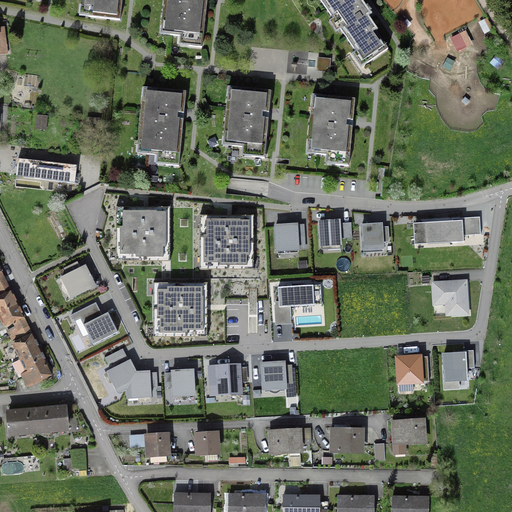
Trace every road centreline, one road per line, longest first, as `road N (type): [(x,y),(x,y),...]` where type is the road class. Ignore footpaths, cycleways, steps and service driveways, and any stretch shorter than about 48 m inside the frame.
road 1 (residential): [(501,191),(477,334),(146,355),(61,208),(99,191)]
road 2 (residential): [(278,195),(422,208),(501,191)]
road 3 (residential): [(75,389),(0,233)]
road 4 (residential): [(143,511),(75,389)]
